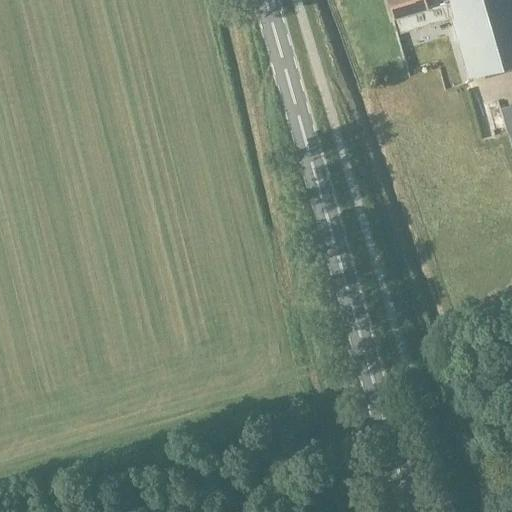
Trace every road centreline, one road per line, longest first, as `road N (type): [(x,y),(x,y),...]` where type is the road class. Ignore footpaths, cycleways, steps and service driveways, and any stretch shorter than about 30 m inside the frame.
road 1 (track): [(301,19),(319,25),(487,511)]
road 2 (secondary): [(408,511),(265,0)]
road 3 (track): [(323,423),(239,0)]
road 4 (track): [(210,511),(323,423)]
